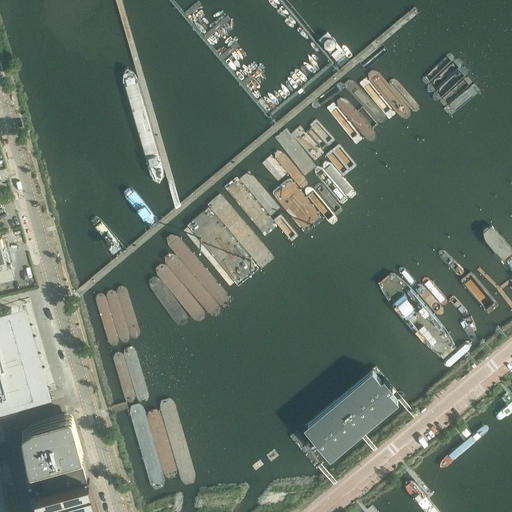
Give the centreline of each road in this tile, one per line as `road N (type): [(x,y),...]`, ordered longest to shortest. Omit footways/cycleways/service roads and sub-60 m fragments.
road 1 (unclassified): [(85,394),(0,102)]
road 2 (unclassified): [(317,511),(511,349)]
road 3 (unclassified): [(24,511),(11,419),(85,394)]
road 4 (unclassified): [(119,511),(85,394)]
